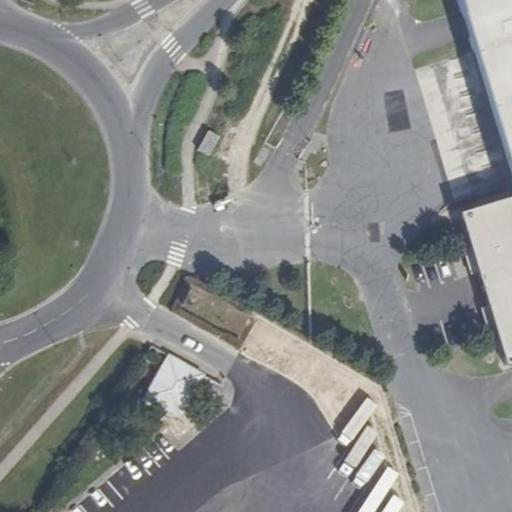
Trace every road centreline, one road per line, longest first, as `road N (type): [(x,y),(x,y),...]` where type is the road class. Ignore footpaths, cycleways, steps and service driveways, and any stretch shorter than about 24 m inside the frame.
road 1 (secondary): [(0,346),(65,317),(98,285),(127,226),(128,145)]
road 2 (secondary): [(128,145),(150,88),(220,0)]
